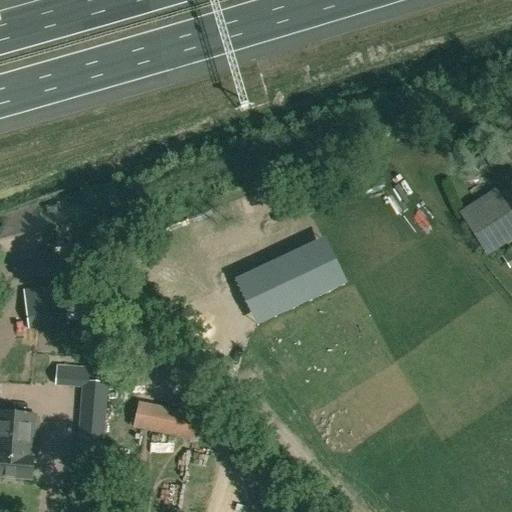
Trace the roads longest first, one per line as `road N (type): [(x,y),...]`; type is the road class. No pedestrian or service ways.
road 1 (motorway): [(0,96),(331,0)]
road 2 (motorway): [(119,0),(0,33)]
